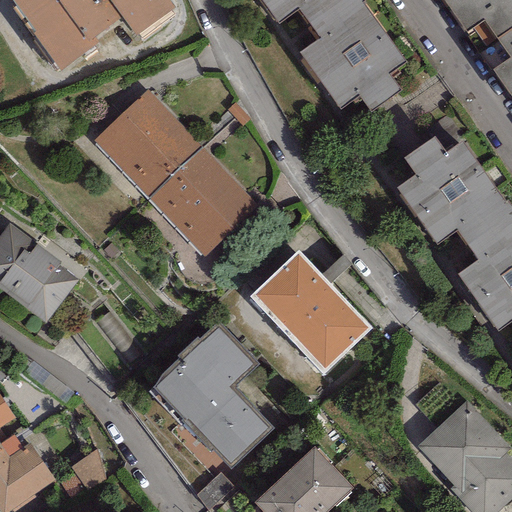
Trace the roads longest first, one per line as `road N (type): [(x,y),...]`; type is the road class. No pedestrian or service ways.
road 1 (residential): [(209,0),(274,139),(404,307),(511,405)]
road 2 (residential): [(0,333),(114,427),(174,511)]
road 3 (residential): [(411,0),(511,149)]
